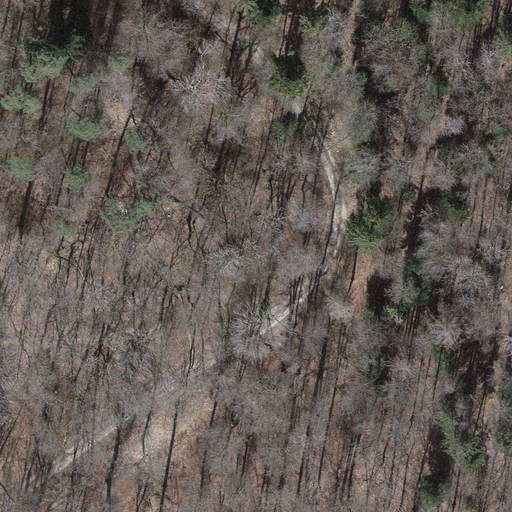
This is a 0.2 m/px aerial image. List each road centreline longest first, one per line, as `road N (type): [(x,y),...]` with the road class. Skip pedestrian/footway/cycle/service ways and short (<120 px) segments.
road 1 (track): [(202,0),(273,67),(326,141),(338,213),(323,277),(2,511)]
road 2 (track): [(310,286),(337,304),(354,335),(364,419),(379,458),(440,511)]
